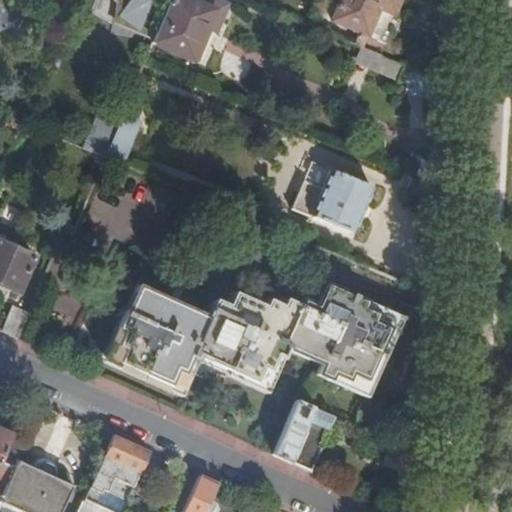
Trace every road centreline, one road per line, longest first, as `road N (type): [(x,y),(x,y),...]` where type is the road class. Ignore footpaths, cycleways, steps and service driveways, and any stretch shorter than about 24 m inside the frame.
road 1 (residential): [(439,511),(465,400),(487,0)]
road 2 (residential): [(342,511),(0,356)]
road 3 (unknown): [(472,270),(160,209)]
